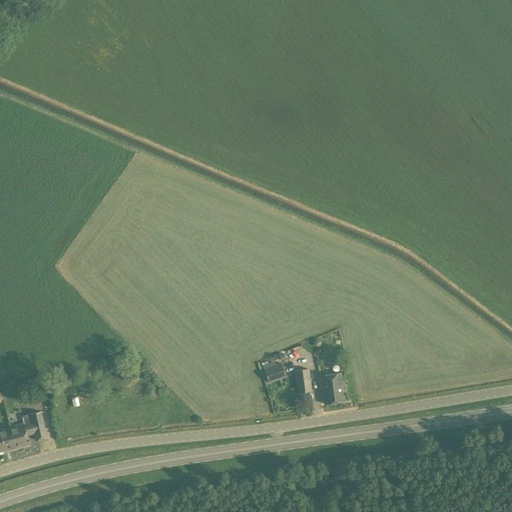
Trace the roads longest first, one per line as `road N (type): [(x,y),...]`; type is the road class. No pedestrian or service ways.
road 1 (secondary): [(0,500),(117,469),(511,413)]
road 2 (unclassified): [(0,472),(56,453),(511,390)]
